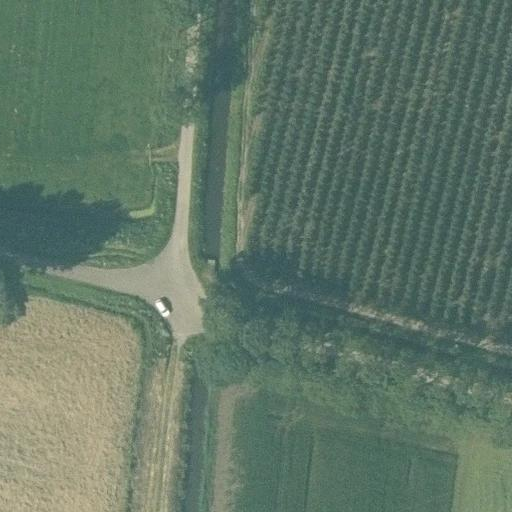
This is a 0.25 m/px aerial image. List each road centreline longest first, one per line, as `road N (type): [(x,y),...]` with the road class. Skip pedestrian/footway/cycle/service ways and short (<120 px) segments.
road 1 (unclassified): [(511,408),(163,305)]
road 2 (unclassified): [(163,305),(182,0)]
road 3 (track): [(163,305),(145,511)]
road 4 (unclassified): [(163,305),(0,259)]
